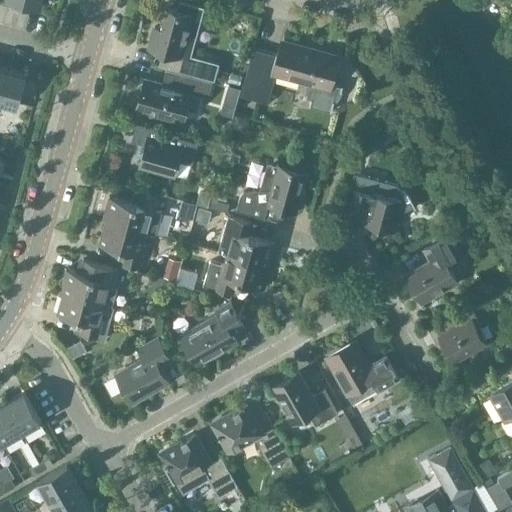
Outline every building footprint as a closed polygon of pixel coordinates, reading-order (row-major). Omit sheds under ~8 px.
[(155,27),(150,47),(164,50),(160,65),(196,74),(200,59),(181,54),(193,13),(167,6),(161,28),(155,27)] [(280,55),(254,48),(242,91),(270,99),(277,73),(308,81),(308,84),(307,86),(307,88),(308,90),(308,92),(309,94),(310,96),(312,98),(310,105),(311,106),(311,105),(331,111),(332,111),(335,101),(337,100),(338,99),(339,97),(340,95),(341,94),(342,92),(343,87),(331,83),(338,56),(284,41),(280,55)] [(6,67),(0,88),(0,101),(18,107),(27,73),(6,67)] [(164,83),(146,78),(137,109),(183,122),(191,92),(209,97),(213,82),(168,70),(164,83)] [(231,72),(229,81),(240,84),(243,75),(231,72)] [(226,84),(224,93),(236,96),(239,87),(226,84)] [(239,116),(236,128),(246,130),(249,119),(239,116)] [(199,143),(177,137),(178,134),(137,123),(133,141),(146,144),(140,166),(175,176),(179,161),(193,165),(199,143)] [(216,151),(212,163),(221,165),(224,153),(216,151)] [(279,167),(271,165),(265,189),(247,191),(245,191),(244,192),(242,194),(241,195),(241,196),(237,210),(282,223),(286,209),(296,211),(306,172),(280,165),(279,167)] [(352,186),(345,211),(364,216),(363,222),(396,231),(401,211),(404,211),(415,205),(416,205),(406,187),(384,181),(356,173),(352,186)] [(201,189),(197,203),(208,206),(212,192),(201,189)] [(107,220),(147,231),(150,220),(159,222),(166,198),(141,191),(138,204),(113,197),(107,220)] [(213,199),(211,206),(228,211),(230,204),(213,199)] [(200,207),(197,219),(209,223),(212,210),(200,207)] [(269,264),(275,241),(250,234),(253,222),(229,215),(222,239),(231,242),(228,253),(269,264)] [(107,220),(100,243),(125,250),(121,263),(146,270),(153,245),(144,243),(147,231),(107,220)] [(407,274),(422,301),(458,281),(449,264),(461,257),(448,235),(424,249),(431,261),(407,274)] [(269,264),(228,253),(225,265),(216,262),(209,287),(234,293),(237,281),(265,288),(272,265),(269,264)] [(70,269),(64,293),(105,304),(114,306),(123,270),(84,260),(81,272),(70,269)] [(168,271),(167,277),(177,279),(179,269),(173,268),(168,271)] [(180,268),(176,283),(192,287),(196,272),(180,268)] [(169,279),(149,274),(153,288),(166,292),(169,279)] [(64,293),(58,313),(83,320),(80,332),(104,339),(110,318),(101,315),(105,304),(64,293)] [(221,312),(181,335),(198,365),(239,342),(232,330),(244,323),(231,301),(219,308),(221,312)] [(470,304),(440,321),(446,333),(440,336),(454,362),(486,344),(472,319),(477,316),(470,304)] [(144,359),(116,374),(132,402),(170,380),(161,365),(172,358),(159,336),(138,348),(144,359)] [(81,340),(70,346),(75,355),(86,350),(81,340)] [(355,342),(329,357),(350,393),(355,402),(377,389),(378,390),(386,386),(400,378),(387,355),(373,363),(369,366),(355,342)] [(273,387),(293,422),(310,413),(317,425),(339,412),(325,388),(313,395),(300,372),(273,387)] [(511,381),(492,393),(506,418),(511,415),(511,381)] [(25,391),(6,402),(23,432),(42,421),(25,391)] [(420,397),(410,403),(418,416),(428,411),(420,397)] [(23,432),(6,402),(0,405),(0,435),(4,443),(23,432)] [(255,438),(271,467),(291,456),(276,431),(266,437),(247,404),(214,423),(230,452),(255,438)] [(161,453),(169,465),(165,467),(175,483),(178,482),(184,493),(209,479),(219,497),(238,486),(224,460),(213,466),(195,434),(161,453)] [(486,511),(473,487),(452,448),(431,459),(454,501),(456,505),(448,510),(445,503),(439,492),(435,494),(435,493),(434,494),(434,495),(416,505),(415,504),(414,505),(411,507),(413,511),(486,511)] [(40,462),(44,469),(54,464),(50,457),(40,462)] [(44,469),(40,462),(31,468),(35,475),(44,469)] [(79,483),(68,463),(38,480),(49,500),(79,483)] [(488,487),(500,508),(511,501),(511,499),(505,487),(511,482),(511,468),(498,477),(500,480),(488,487)] [(3,484),(7,490),(16,485),(12,478),(3,484)] [(483,482),(473,487),(486,511),(493,511),(495,511),(494,509),(498,507),(483,482)] [(79,483),(49,500),(56,511),(71,511),(90,502),(79,483)] [(17,511),(10,497),(0,502),(0,511),(17,511)] [(95,511),(90,502),(71,511),(95,511)]
